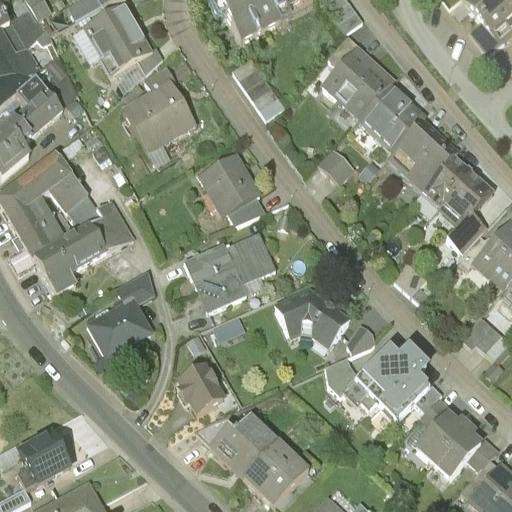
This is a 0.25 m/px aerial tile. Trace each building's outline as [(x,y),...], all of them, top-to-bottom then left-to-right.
[(33,0),(23,7),(29,16),(37,29),(50,20),(37,0),(33,0)] [(83,0),(86,4),(66,16),(74,29),(102,12),(94,0),(83,0)] [(94,0),(102,12),(123,0),(94,0)] [(213,0),(240,50),(280,29),(276,22),(310,4),(308,0),(213,0)] [(341,0),(320,0),(316,3),(342,43),(362,30),(341,0)] [(471,0),(463,7),(483,31),(502,53),(511,44),(511,11),(502,0),(471,0)] [(511,0),(502,0),(511,11),(511,0)] [(123,13),(83,37),(111,84),(151,61),(123,13)] [(9,28),(10,30),(25,55),(28,54),(35,47),(44,39),(37,29),(29,16),(9,28)] [(7,32),(0,36),(15,62),(25,55),(10,30),(7,32)] [(483,31),(470,42),(489,64),(502,53),(483,31)] [(44,39),(35,47),(44,54),(55,46),(47,35),(44,39)] [(0,118),(17,102),(31,90),(29,85),(15,62),(0,36),(0,118)] [(358,58),(346,47),(327,69),(337,78),(355,59),(357,61),(358,58)] [(28,54),(25,55),(15,62),(29,85),(41,77),(28,54)] [(151,61),(111,84),(123,102),(161,66),(156,58),(151,61)] [(360,128),(389,96),(392,94),(357,61),(355,59),(337,78),(323,94),(360,128)] [(249,66),(231,79),(265,127),(283,115),(249,66)] [(28,116),(14,128),(29,146),(61,119),(34,88),(31,90),(17,102),(28,116)] [(170,91),(122,120),(143,155),(191,126),(170,91)] [(421,132),(424,129),(389,96),(360,128),(357,130),(393,163),(421,132)] [(14,128),(0,139),(0,185),(2,188),(30,164),(21,153),(29,146),(14,128)] [(387,169),(422,201),(452,168),(456,165),(421,132),(393,163),(387,169)] [(332,159),(317,174),(338,194),(353,178),(332,159)] [(0,212),(32,269),(65,251),(39,208),(48,201),(70,184),(55,163),(0,204),(0,212)] [(234,164),(197,185),(221,225),(229,221),(255,206),(257,204),(234,164)] [(490,202),(452,168),(422,201),(411,214),(418,221),(416,223),(427,232),(438,220),(458,238),(469,226),(490,202)] [(70,184),(48,201),(81,241),(90,237),(103,229),(97,220),(70,184)] [(255,206),(229,221),(236,234),(264,221),(255,206)] [(111,211),(97,220),(103,229),(90,237),(105,263),(134,247),(111,211)] [(469,226),(458,238),(448,249),(465,264),(486,241),(469,226)] [(511,235),(508,232),(473,269),(504,298),(511,289),(511,235)] [(65,251),(32,269),(54,308),(75,296),(68,283),(105,263),(90,237),(81,241),(65,251)] [(222,254),(182,272),(195,299),(198,298),(209,321),(245,305),(241,295),(275,280),(258,242),(224,258),(222,254)] [(115,300),(123,314),(132,309),(135,316),(155,305),(147,282),(115,300)] [(500,303),(511,314),(511,289),(504,298),(500,303)] [(305,308),(277,321),(291,350),(299,346),(312,347),(328,358),(338,343),(343,336),(333,329),(335,326),(333,317),(328,313),(317,314),(315,316),(305,308)] [(123,314),(86,335),(103,369),(151,342),(135,316),(132,309),(123,314)] [(481,327),(462,348),(472,357),(476,352),(491,336),(481,327)] [(349,350),(338,343),(328,358),(324,364),(335,372),(369,357),(374,351),(371,342),(360,335),(349,350)] [(491,336),(476,352),(494,368),(508,352),(491,336)] [(360,392),(396,428),(413,411),(425,398),(421,393),(429,385),(406,362),(396,372),(388,364),(360,392)] [(177,400),(184,412),(188,410),(195,422),(225,404),(207,375),(177,393),(180,398),(177,400)] [(425,398),(413,411),(424,422),(438,408),(442,404),(430,393),(425,398)] [(424,422),(421,425),(432,436),(444,424),(450,419),(438,408),(424,422)] [(432,472),(466,435),(458,427),(453,432),(444,424),(415,456),(432,472)] [(227,440),(212,457),(241,485),(276,448),(252,427),(234,446),(227,440)] [(466,435),(432,472),(450,487),(466,469),(479,455),(469,447),(474,442),(466,435)] [(52,444),(19,463),(37,494),(70,474),(52,444)] [(276,448),(241,485),(270,511),(272,511),(306,476),(276,448)] [(479,455),(466,469),(478,480),(487,470),(497,458),(486,448),(479,455)] [(468,510),(497,478),(487,470),(478,480),(458,502),(468,510)] [(497,478),(468,510),(469,511),(511,511),(511,485),(500,475),(497,478)] [(98,511),(88,493),(53,511),(98,511)]
